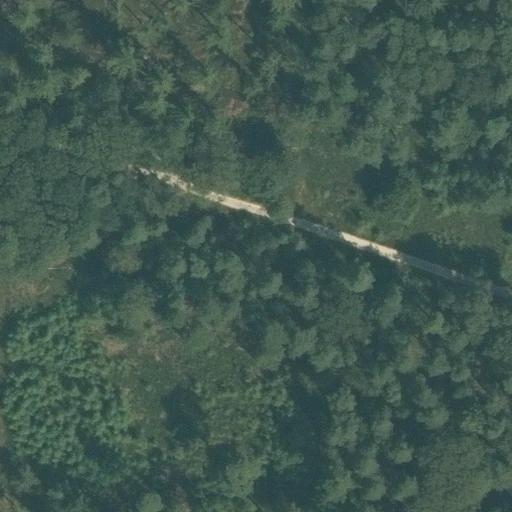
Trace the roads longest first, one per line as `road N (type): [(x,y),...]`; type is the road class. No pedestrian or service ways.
road 1 (track): [(437,270),(0,125)]
road 2 (track): [(437,270),(437,511)]
road 3 (track): [(295,223),(288,0)]
